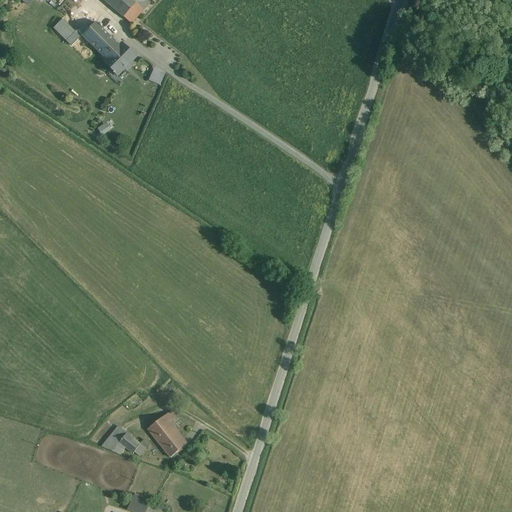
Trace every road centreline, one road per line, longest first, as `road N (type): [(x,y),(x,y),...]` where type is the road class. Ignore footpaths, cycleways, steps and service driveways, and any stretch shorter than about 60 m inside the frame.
road 1 (unclassified): [(238,511),(400,0)]
road 2 (track): [(403,0),(511,158)]
